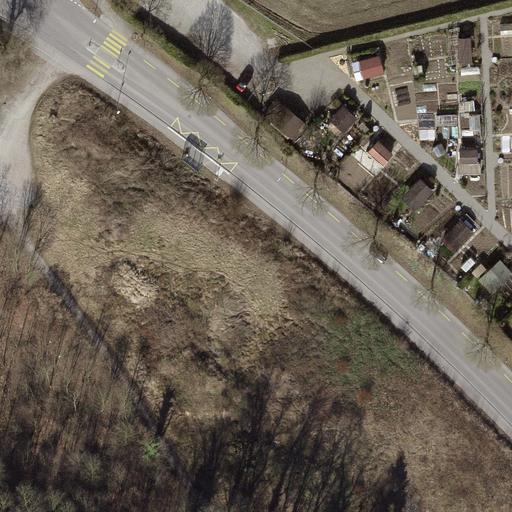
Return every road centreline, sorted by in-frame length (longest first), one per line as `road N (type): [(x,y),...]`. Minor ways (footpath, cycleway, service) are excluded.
road 1 (residential): [(230,148),(426,313),(511,399)]
road 2 (track): [(218,511),(174,465),(116,366),(0,211)]
road 3 (tertiary): [(18,0),(230,148)]
road 4 (track): [(62,28),(0,139)]
